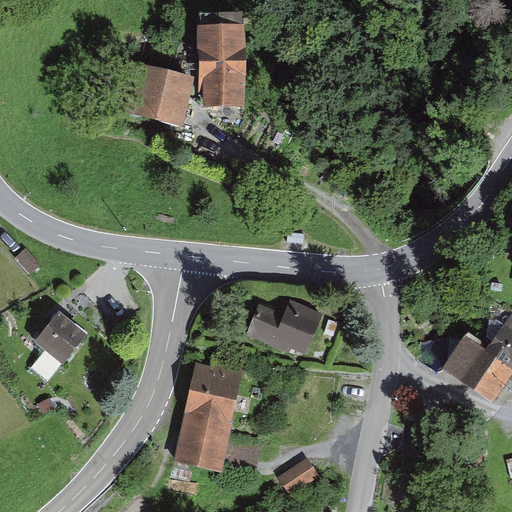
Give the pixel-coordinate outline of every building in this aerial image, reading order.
[(258,108),(260,29),(210,27),(208,107),(258,108)] [(200,80),(148,69),(139,113),(191,124),(200,80)] [(267,308),(255,339),(311,360),(328,315),(298,304),(293,318),(267,308)] [(91,338),(68,317),(45,343),(67,364),(91,338)] [(511,325),(496,350),(475,336),(452,370),(500,402),(511,384),(511,325)] [(251,375),(207,363),(181,458),(225,470),(251,375)] [(315,461),(283,471),(289,490),(321,479),(315,461)]
